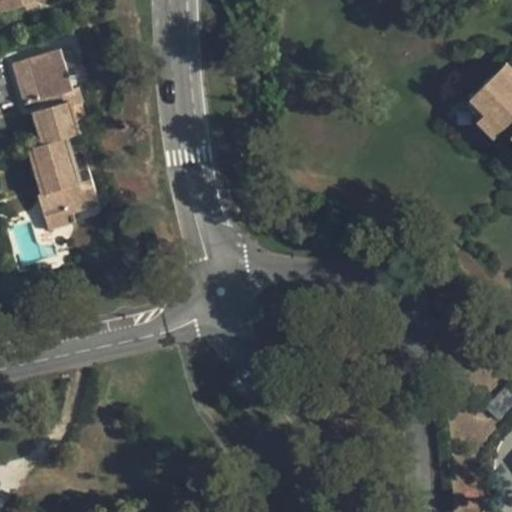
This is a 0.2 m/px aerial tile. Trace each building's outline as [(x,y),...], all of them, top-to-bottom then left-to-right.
[(0,0),(0,11),(39,0),(0,0)] [(61,48),(15,62),(27,104),(37,101),(39,109),(34,110),(44,145),(69,138),(82,134),(73,105),(85,102),(80,86),(74,88),(70,77),(80,75),(76,60),(66,63),(61,48)] [(511,64),(508,61),(472,99),(485,112),(481,117),(497,134),(511,120),(511,64)] [(472,99),(467,103),(481,117),(485,112),(472,99)] [(6,137),(0,139),(0,157),(11,154),(6,137)] [(44,145),(30,149),(43,192),(39,194),(46,220),(74,211),(100,203),(86,161),(76,164),(69,138),(44,145)] [(11,154),(0,157),(0,176),(17,171),(11,154)] [(74,211),(46,220),(50,230),(77,221),(74,211)] [(511,390),(507,386),(488,407),(500,419),(511,406),(511,390)]
